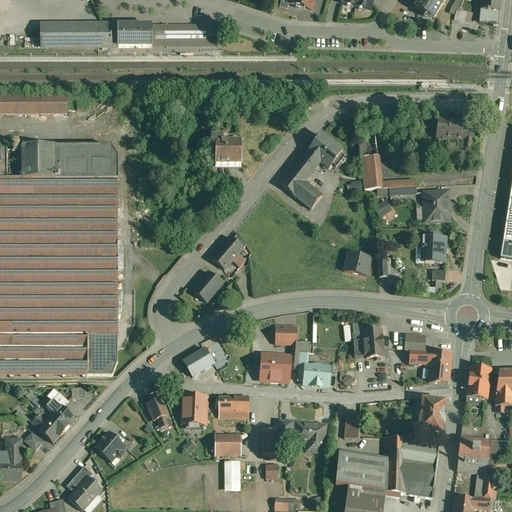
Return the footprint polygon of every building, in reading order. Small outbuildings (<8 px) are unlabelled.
[(291,0),(290,5),(303,9),(303,10),(311,12),(313,3),(312,2),(312,0),(291,0)] [(342,0),(341,4),(347,5),(346,7),(352,9),(353,7),(356,8),(357,0),(342,0)] [(357,0),(356,8),(358,8),(358,10),(364,12),(364,10),(370,12),(373,0),(357,0)] [(441,0),(419,0),(414,9),(425,15),(425,14),(433,19),(443,1),(441,0)] [(481,0),(479,24),(498,24),(500,0),(481,0)] [(472,14),(456,10),(454,21),(470,25),(472,14)] [(117,24),(40,25),(40,51),(117,51),(117,49),(117,26),(117,24)] [(152,26),(117,26),(117,49),(152,49),(152,26)] [(217,27),(207,27),(207,49),(217,49),(217,27)] [(67,97),(5,97),(5,117),(67,116),(67,97)] [(476,125),(438,120),(435,140),(463,143),(462,152),(471,153),(472,144),(473,145),(476,125)] [(374,132),(357,134),(360,158),(377,156),(374,132)] [(341,153),(320,136),(307,152),(319,163),(328,170),(341,153)] [(240,138),(210,137),(210,159),(215,159),(215,167),(240,167),(240,138)] [(19,148),(20,146),(19,144),(18,142),(16,141),(14,141),(12,141),(10,142),(9,144),(8,146),(9,148),(10,150),(12,151),(14,151),(16,151),(18,150),(19,148)] [(7,142),(0,142),(0,181),(53,182),(52,148),(22,148),(22,152),(7,152),(7,142)] [(118,149),(52,148),(53,182),(0,181),(0,378),(108,379),(108,378),(112,378),(117,364),(117,351),(123,351),(135,325),(135,296),(117,296),(117,276),(123,276),(123,245),(118,245),(118,149)] [(307,152),(291,172),(303,182),(319,163),(307,152)] [(382,182),(379,156),(377,156),(360,158),(363,181),(364,191),(394,190),(415,189),(415,180),(382,182)] [(303,182),(291,172),(280,186),(310,210),(321,197),(303,182)] [(511,181),(503,243),(511,244),(511,181)] [(447,193),(423,194),(425,224),(449,222),(447,193)] [(384,224),(396,216),(387,201),(374,209),(384,224)] [(243,250),(246,246),(245,244),(242,240),(239,236),(235,233),(230,239),(243,250)] [(446,239),(422,238),(421,250),(424,250),(424,264),(445,265),(446,239)] [(230,239),(211,260),(224,272),(243,250),(230,239)] [(511,244),(503,243),(500,260),(511,261),(511,244)] [(369,260),(347,255),(343,273),(365,278),(369,260)] [(385,260),(377,261),(378,279),(386,278),(385,260)] [(445,272),(432,272),(432,282),(444,283),(445,272)] [(208,274),(192,292),(206,304),(222,286),(208,274)] [(379,325),(353,325),(353,334),(363,333),(381,331),(380,325),(379,325)] [(297,330),(275,330),(275,346),(292,346),(296,346),(297,344),(297,330)] [(381,331),(363,333),(365,360),(383,358),(381,331)] [(425,338),(406,337),(405,350),(424,351),(425,338)] [(296,346),(292,346),(291,358),(290,370),(297,370),(298,364),(299,354),(299,345),(297,344),(296,346)] [(205,350),(183,363),(192,379),(214,366),(205,350)] [(426,353),(409,352),(409,366),(430,366),(431,358),(425,357),(426,353)] [(307,355),(299,354),(298,364),(307,364),(307,355)] [(451,354),(431,354),(431,358),(430,366),(428,385),(448,384),(451,354)] [(277,360),(261,358),(259,382),(289,385),(290,370),(291,358),(277,357),(277,360)] [(307,364),(298,364),(297,370),(296,382),(304,382),(305,368),(306,368),(307,364)] [(321,367),(315,367),(312,368),(306,368),(305,368),(304,382),(304,386),(311,386),(311,388),(321,389),(321,387),(328,388),(329,370),(322,369),(321,367)] [(491,370),(470,367),(466,399),(487,401),(491,370)] [(511,371),(498,372),(495,396),(495,406),(511,406),(511,371)] [(349,376),(342,383),(347,389),(354,382),(349,376)] [(72,389),(73,400),(86,399),(86,388),(72,389)] [(59,395),(54,401),(62,408),(67,403),(59,395)] [(207,399),(183,398),(182,425),(206,426),(207,399)] [(248,399),(219,399),(219,401),(216,400),(215,410),(219,410),(218,420),(236,420),(249,420),(249,415),(248,415),(248,399)] [(161,400),(147,406),(153,422),(157,421),(161,429),(168,427),(165,418),(168,416),(161,400)] [(445,402),(422,400),(420,416),(417,416),(416,427),(419,428),(419,432),(441,435),(445,402)] [(52,402),(42,413),(49,419),(59,408),(52,402)] [(75,421),(59,407),(59,408),(49,419),(64,433),(69,428),(68,427),(73,421),(74,422),(75,421)] [(150,424),(132,409),(117,425),(130,437),(137,429),(142,433),(150,424)] [(28,421),(18,412),(13,418),(23,426),(28,421)] [(42,413),(32,424),(38,430),(38,431),(53,445),(59,438),(60,438),(65,433),(64,433),(49,419),(42,413)] [(360,416),(346,415),(344,440),(358,442),(360,416)] [(291,425),(280,424),(279,432),(279,441),(290,442),(291,425)] [(325,428),(296,425),(294,442),(313,444),(312,454),(322,455),(325,428)] [(472,427),(463,426),(461,439),(471,440),(472,427)] [(111,432),(97,449),(113,463),(128,446),(111,432)] [(279,432),(262,432),(262,457),(279,457),(279,441),(279,432)] [(42,446),(30,435),(24,441),(36,452),(42,446)] [(239,437),(215,437),(215,457),(239,457),(239,437)] [(461,439),(458,439),(456,459),(459,460),(457,473),(486,477),(490,443),(461,439)] [(384,464),(338,457),(335,486),(348,488),(344,511),(382,511),(385,493),(431,500),(438,448),(384,440),(384,464)] [(183,447),(189,454),(197,448),(190,441),(183,447)] [(21,442),(6,442),(6,454),(0,454),(0,482),(21,482),(21,465),(21,450),(21,442)] [(240,464),(224,464),(224,492),(240,492),(240,464)] [(277,468),(265,468),(265,481),(277,481),(277,468)] [(92,476),(84,469),(68,486),(76,493),(69,501),(80,511),(81,511),(101,491),(89,480),(92,476)] [(493,479),(485,479),(483,499),(490,500),(491,500),(492,492),(493,479)] [(320,498),(312,501),(315,510),(324,507),(320,498)] [(473,500),(455,498),(453,511),(472,511),(473,511),(472,511),(473,500)] [(483,499),(473,499),(473,500),(473,511),(487,511),(488,511),(490,500),(483,499)] [(299,511),(301,502),(275,501),(274,511),(299,511)] [(64,511),(63,502),(49,505),(50,511),(56,511),(57,511),(64,511)]
